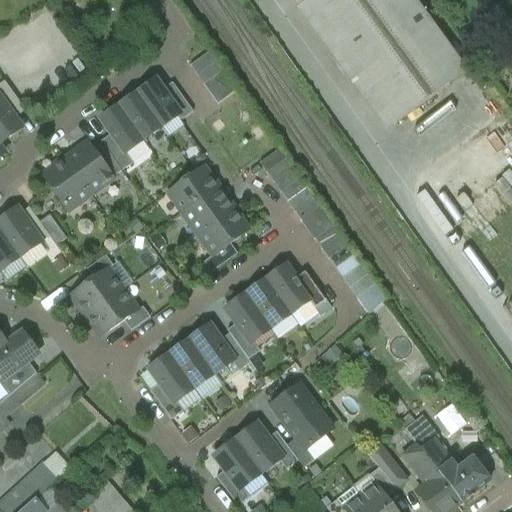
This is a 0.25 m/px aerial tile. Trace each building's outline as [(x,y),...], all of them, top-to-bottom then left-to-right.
[(464,70),(412,0),(302,0),(300,2),(334,48),(326,54),(346,82),(355,76),(391,124),(464,70)] [(196,77),(215,64),(208,54),(190,68),(196,77)] [(215,64),(196,77),(203,87),(222,74),(215,64)] [(222,74),(203,87),(217,107),(237,93),(223,73),(222,74)] [(162,92),(156,82),(137,96),(162,130),(179,117),(180,116),(162,92)] [(25,113),(4,83),(0,86),(0,101),(14,121),(25,113)] [(193,114),(172,85),(162,92),(180,116),(179,117),(182,122),(193,114)] [(162,130),(137,96),(119,109),(143,143),(162,130)] [(0,145),(21,131),(14,121),(0,101),(0,145)] [(119,109),(100,122),(111,137),(125,156),(126,155),(143,143),(119,109)] [(125,156),(111,137),(101,144),(122,173),(133,165),(126,155),(125,156)] [(122,173),(101,144),(91,150),(112,180),(122,173)] [(91,150),(88,145),(65,161),(90,197),(113,181),(112,180),(91,150)] [(266,175),(285,161),(279,151),(259,165),(266,175)] [(90,197),(65,161),(42,178),(67,214),(90,197)] [(273,184),(292,171),(285,161),(266,175),(273,184)] [(203,170),(168,195),(183,216),(218,191),(203,170)] [(280,195),(299,181),(292,171),(273,184),(280,195)] [(287,204),(306,191),(299,181),(280,195),(287,204)] [(218,191),(183,216),(198,238),(233,212),(218,191)] [(287,204),(294,214),(313,200),(306,191),(287,204)] [(301,224),(320,210),(313,200),(294,214),(301,224)] [(39,224),(28,210),(19,217),(40,246),(49,239),(39,224)] [(333,228),(320,210),(301,224),(314,242),(314,241),(333,228)] [(19,217),(15,212),(0,222),(0,233),(19,260),(40,246),(19,217)] [(233,212),(198,238),(212,258),(213,259),(230,246),(249,233),(233,212)] [(49,217),(39,224),(49,239),(56,248),(66,241),(49,217)] [(333,228),(314,241),(321,251),(340,238),(333,228)] [(0,233),(0,274),(19,260),(0,233)] [(340,238),(321,251),(328,261),(347,247),(340,238)] [(48,258),(40,246),(19,260),(28,273),(48,258)] [(230,246),(213,259),(212,258),(200,266),(208,277),(237,256),(230,246)] [(347,247),(328,261),(335,271),(336,270),(353,258),(354,257),(347,247)] [(105,257),(86,271),(93,281),(107,271),(108,271),(113,267),(105,257)] [(353,258),(336,270),(343,280),(359,268),(353,258)] [(113,267),(108,271),(123,292),(135,283),(121,262),(113,267)] [(343,280),(342,280),(349,290),(368,276),(361,267),(359,268),(343,280)] [(295,280),(286,268),(266,282),(290,316),(309,303),(310,302),(295,280)] [(93,281),(72,296),(79,306),(77,307),(85,319),(123,292),(108,271),(107,271),(93,281)] [(326,303),(305,273),(295,280),(310,302),(309,303),(315,311),(326,303)] [(368,276),(349,290),(356,300),(375,286),(368,277),(368,276)] [(266,282),(246,297),(270,331),(290,316),(266,282)] [(375,286),(356,300),(368,317),(386,302),(375,286)] [(123,292),(85,319),(93,330),(95,329),(102,339),(124,323),(138,313),(138,312),(123,292)] [(270,331),(246,297),(226,311),(237,326),(251,345),(253,344),(270,331)] [(138,313),(124,323),(131,333),(150,319),(143,309),(138,312),(138,313)] [(251,345),(237,326),(227,333),(229,336),(248,362),(259,353),(253,344),(251,345)] [(209,328),(189,343),(214,377),(231,364),(233,362),(220,343),(209,328)] [(22,335),(6,347),(6,348),(0,352),(0,376),(2,380),(3,381),(27,363),(37,356),(22,335)] [(248,362),(229,336),(220,343),(233,362),(231,364),(238,374),(250,365),(248,362)] [(189,343),(169,357),(194,391),(214,377),(189,343)] [(194,391),(169,357),(149,371),(160,386),(174,405),(176,404),(194,391)] [(411,382),(428,375),(421,360),(404,367),(411,382)] [(27,363),(3,381),(2,380),(0,381),(0,387),(9,399),(13,396),(36,376),(27,363)] [(141,377),(152,392),(160,386),(149,371),(141,377)] [(36,376),(13,396),(21,405),(43,386),(36,376)] [(174,405),(160,386),(152,392),(150,393),(171,422),(183,414),(176,404),(174,405)] [(332,432),(298,387),(271,408),(296,441),(305,453),(306,452),(332,432)] [(0,416),(0,433),(9,426),(0,416)] [(266,442),(255,427),(235,442),(260,476),(279,462),(281,461),(266,442)] [(430,429),(413,443),(416,447),(421,453),(434,443),(435,443),(439,440),(430,429)] [(286,448),(276,434),(266,442),(281,461),(279,462),(286,472),(298,463),(286,448)] [(296,441),(286,448),(298,463),(303,470),(314,462),(306,452),(305,453),(296,441)] [(260,476),(235,442),(215,458),(226,472),(240,491),(242,490),(260,476)] [(490,483),(472,460),(457,472),(435,443),(434,443),(421,453),(439,475),(440,476),(462,504),(462,505),(490,483)] [(440,476),(439,475),(421,453),(416,447),(403,458),(426,487),(416,495),(429,511),(451,511),(462,504),(440,476)] [(385,456),(374,451),(367,456),(378,470),(379,470),(381,474),(392,465),(385,456)] [(43,466),(57,481),(70,469),(56,454),(43,466)] [(392,465),(381,474),(396,492),(407,484),(392,465)] [(13,493),(28,507),(43,493),(48,489),(57,481),(43,466),(13,493)] [(381,474),(379,470),(378,470),(368,478),(376,488),(377,487),(386,500),(396,492),(381,474)] [(240,491),(226,472),(216,479),(238,508),(249,499),(242,490),(240,491)] [(368,478),(353,490),(360,499),(376,488),(368,478)] [(107,483),(88,501),(97,511),(117,494),(107,483)] [(360,499),(360,500),(369,511),(395,511),(386,500),(377,487),(360,499)] [(43,493),(55,506),(59,502),(48,489),(43,493)] [(353,490),(337,502),(344,511),(360,500),(360,499),(353,490)] [(13,493),(0,505),(0,510),(0,511),(1,511),(22,511),(28,507),(13,493)] [(48,511),(55,506),(43,493),(28,507),(22,511),(48,511)] [(97,511),(104,511),(120,498),(117,494),(97,511)] [(132,511),(120,498),(104,511),(132,511)] [(369,511),(360,500),(344,511),(343,511),(369,511)] [(68,511),(59,502),(55,506),(48,511),(68,511)] [(343,511),(344,511),(337,502),(326,510),(327,511),(343,511)]
